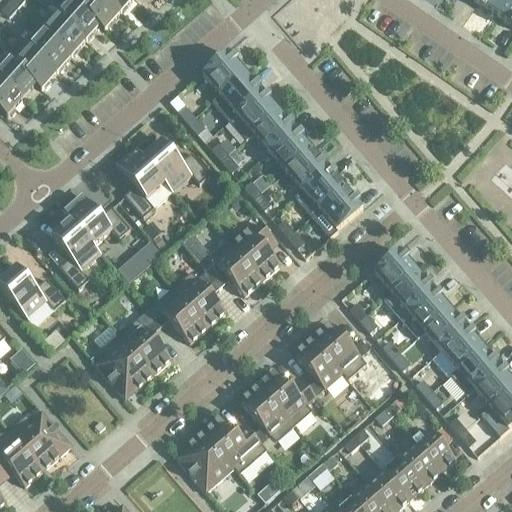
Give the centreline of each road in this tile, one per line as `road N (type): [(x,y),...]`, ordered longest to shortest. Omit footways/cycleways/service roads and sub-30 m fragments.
road 1 (residential): [(60,511),(413,204)]
road 2 (residential): [(41,192),(249,15)]
road 3 (residential): [(249,15),(413,204)]
road 4 (residential): [(413,204),(511,321)]
road 5 (residential): [(388,0),(511,83)]
